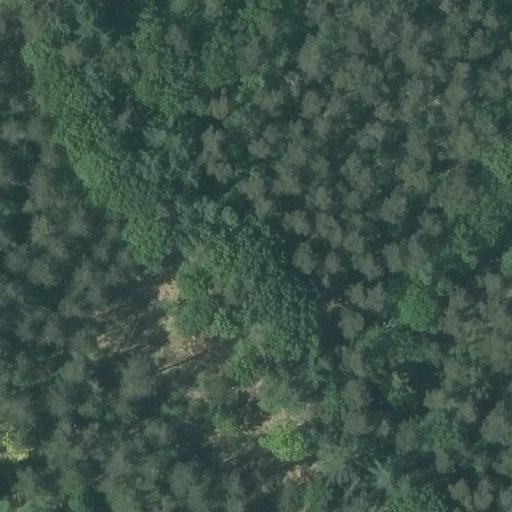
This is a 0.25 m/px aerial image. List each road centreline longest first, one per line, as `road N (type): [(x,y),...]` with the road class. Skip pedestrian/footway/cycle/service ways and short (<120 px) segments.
road 1 (unknown): [(381,511),(43,0)]
road 2 (track): [(238,0),(123,116)]
